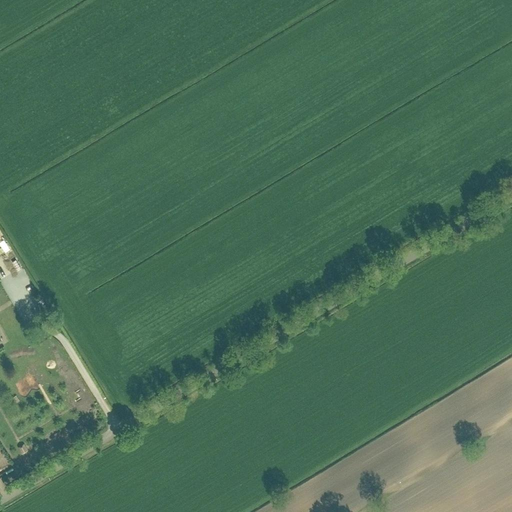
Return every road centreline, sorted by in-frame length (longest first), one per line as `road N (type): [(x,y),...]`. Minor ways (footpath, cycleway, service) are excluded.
road 1 (tertiary): [(0,499),(511,197)]
road 2 (unknown): [(120,429),(63,339),(31,315),(0,267)]
